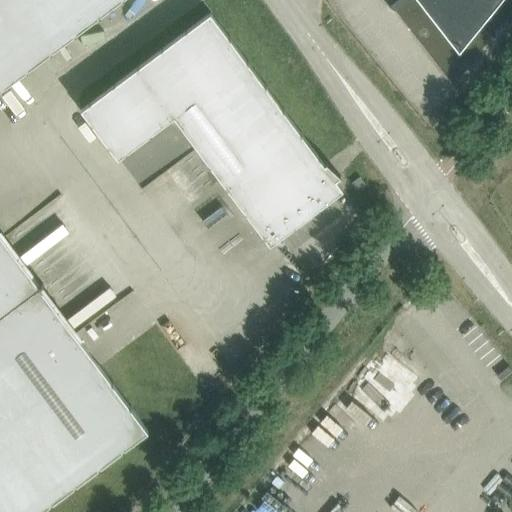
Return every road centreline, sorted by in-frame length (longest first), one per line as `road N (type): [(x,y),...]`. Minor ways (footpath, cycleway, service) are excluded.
road 1 (unclassified): [(172,511),(429,194)]
road 2 (unknown): [(171,0),(65,82),(62,99),(65,115),(210,303)]
road 3 (unclassified): [(429,194),(282,0)]
road 4 (unknown): [(511,400),(397,511)]
road 5 (unclassified): [(511,305),(429,194)]
